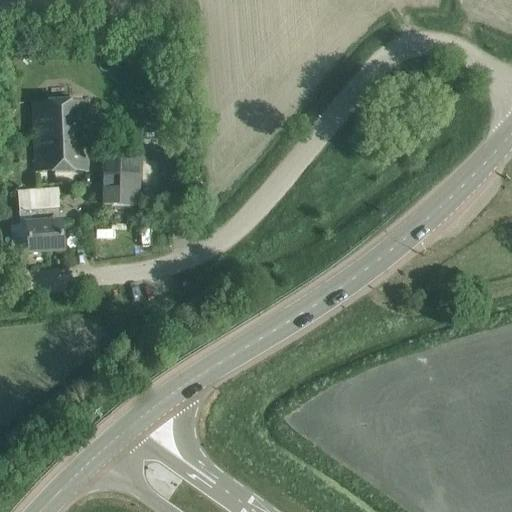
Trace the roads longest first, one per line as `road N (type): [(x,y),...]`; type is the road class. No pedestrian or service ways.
road 1 (unclassified): [(0,293),(157,270),(210,250),(361,70),(400,43),(442,40),(511,81)]
road 2 (tertiary): [(131,424),(378,259),(511,132)]
road 3 (primary): [(254,511),(131,424)]
